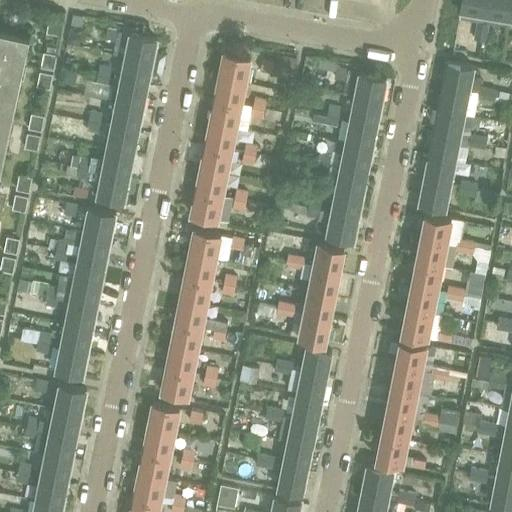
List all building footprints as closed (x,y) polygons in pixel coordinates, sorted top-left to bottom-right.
[(460,0),(460,7),(484,11),(485,0),(460,0)] [(508,16),(510,0),(485,0),(484,11),(508,16)] [(489,23),(483,22),(482,21),(479,39),(487,40),(489,23)] [(0,90),(18,94),(31,33),(0,25),(0,90)] [(108,25),(106,35),(118,38),(121,28),(108,25)] [(78,32),(71,31),(68,42),(80,45),(81,37),(78,32)] [(131,31),(126,54),(153,59),(157,36),(131,31)] [(225,50),(220,74),(246,79),(251,55),(225,50)] [(54,68),(57,53),(44,51),(42,65),(54,68)] [(297,56),(280,53),(276,71),(293,74),(297,56)] [(153,59),(126,54),(121,77),(148,82),(153,59)] [(314,66),(336,70),(336,67),(338,60),(316,56),(314,66)] [(262,58),(260,68),(273,70),(275,60),(262,58)] [(447,59),(442,83),(467,88),(472,64),(447,59)] [(101,62),(98,73),(111,76),(113,64),(101,62)] [(75,83),(77,69),(67,67),(64,81),(75,83)] [(336,67),(336,70),(334,76),(346,78),(348,69),(336,67)] [(50,87),(53,73),(41,70),(38,84),(50,87)] [(360,70),(355,94),(382,99),(386,76),(360,70)] [(111,76),(98,73),(96,82),(109,85),(111,76)] [(216,97),(215,97),(242,102),(246,79),(220,74),(216,97)] [(121,77),(117,100),(143,105),(148,82),(121,77)] [(442,83),(437,106),(463,111),(467,88),(442,83)] [(479,90),(496,93),(497,88),(480,84),(479,90)] [(0,154),(5,155),(18,94),(0,90),(0,154)] [(511,96),(496,93),(479,90),(478,97),(495,100),(503,102),(504,97),(511,98),(511,96)] [(355,94),(351,117),(377,122),(382,99),(355,94)] [(255,95),(253,105),(266,107),(267,98),(255,95)] [(215,97),(211,120),(237,125),(242,102),(215,97)] [(117,100),(112,123),(138,128),(143,105),(117,100)] [(329,103),(327,113),(340,114),(341,105),(329,103)] [(253,105),(251,115),(264,118),(266,107),(253,105)] [(437,106),(433,130),(458,135),(463,111),(437,106)] [(93,109),(91,119),(102,121),(104,111),(93,109)] [(327,113),(314,110),(312,120),(326,122),(327,118),(327,113)] [(42,129),(45,114),(32,112),(29,126),(42,129)] [(338,124),(340,114),(327,113),(327,118),(326,122),(338,124)] [(351,117),(346,140),(372,145),(377,122),(351,117)] [(102,121),(91,119),(89,129),(100,131),(102,121)] [(237,125),(211,120),(207,143),(233,148),(237,125)] [(112,123),(107,146),(134,152),(138,128),(112,123)] [(433,130),(428,153),(453,158),(458,135),(433,130)] [(38,148),(41,134),(28,131),(25,146),(38,148)] [(472,132),(471,138),(488,141),(489,135),(472,132)] [(334,148),(344,150),(346,140),(336,138),(334,148)] [(487,147),(488,141),(471,138),(470,144),(487,147)] [(346,140),(342,163),(368,168),(372,145),(346,140)] [(259,143),(246,141),(244,150),(257,153),(259,143)] [(228,171),(233,148),(207,143),(202,166),(228,171)] [(90,167),(102,170),(129,175),(134,152),(107,146),(105,156),(93,154),(92,157),(82,155),(80,165),(90,167)] [(321,149),(319,159),(331,161),(333,150),(321,149)] [(244,150),(242,161),(255,163),(257,153),(244,150)] [(428,153),(423,177),(449,182),(453,158),(428,153)] [(331,161),(319,159),(318,169),(330,171),(331,161)] [(88,176),(90,167),(80,165),(69,163),(68,163),(67,168),(66,173),(88,177),(88,176)] [(342,163),(337,186),(363,191),(368,168),(342,163)] [(202,166),(198,189),(224,195),(228,171),(202,166)] [(124,198),(129,175),(102,170),(97,192),(98,192),(124,198)] [(30,190),(33,175),(20,173),(17,187),(30,190)] [(449,182),(423,177),(419,200),(444,205),(449,182)] [(480,182),(463,179),(461,185),(478,188),(480,182)] [(477,194),(478,188),(461,185),(460,191),(477,194)] [(337,186),(332,209),(358,214),(363,191),(337,186)] [(248,189),(237,187),(235,197),(247,198),(248,189)] [(280,188),(278,198),(321,207),(323,196),(280,188)] [(224,195),(198,189),(193,213),(220,218),(224,195)] [(26,209),(28,195),(16,192),(13,207),(26,209)] [(245,208),(247,198),(235,197),(233,206),(245,208)] [(321,207),(278,198),(276,208),(319,217),(321,207)] [(77,213),(79,203),(66,201),(64,211),(77,213)] [(90,205),(85,228),(111,233),(116,210),(90,205)] [(358,214),(332,209),(328,232),(354,237),(358,214)] [(421,234),(421,235),(457,242),(458,237),(462,217),(451,215),(426,210),(421,234)] [(458,237),(457,242),(475,246),(491,249),(495,224),(477,221),(473,239),(458,237)] [(195,226),(190,249),(217,255),(222,232),(195,226)] [(106,257),(111,233),(85,228),(80,251),(106,257)] [(234,234),(232,244),(240,246),(244,246),(245,242),(246,236),(234,234)] [(17,251),(20,237),(8,235),(5,249),(17,251)] [(421,235),(416,258),(441,263),(453,265),(457,248),(456,248),(457,242),(421,235)] [(70,241),(59,238),(57,248),(69,250),(70,241)] [(345,244),(320,239),(315,263),(340,268),(345,244)] [(238,261),(256,264),(259,245),(245,242),(244,246),(240,246),(238,261)] [(457,242),(456,248),(457,248),(473,252),(477,259),(489,261),(491,249),(475,246),(457,242)] [(67,259),(69,250),(57,248),(55,257),(67,259)] [(190,249),(186,273),(212,278),(217,255),(190,249)] [(80,251),(76,275),(102,280),(106,257),(80,251)] [(289,252),(288,257),(304,260),(305,255),(289,252)] [(13,271),(16,256),(4,254),(1,268),(13,271)] [(340,268),(315,263),(304,260),(288,257),(286,263),(303,266),(302,274),(312,276),(310,286),(335,291),(340,268)] [(416,258),(412,282),(437,287),(441,263),(416,258)] [(238,274),(226,271),(224,280),(237,283),(238,274)] [(62,286),(60,296),(71,298),(97,303),(102,280),(76,275),(61,272),(58,285),(62,286)] [(186,273),(181,296),(208,301),(212,278),(186,273)] [(237,283),(224,280),(222,291),(235,293),(237,283)] [(412,282),(407,306),(432,311),(437,287),(412,282)] [(58,285),(50,283),(50,284),(48,293),(60,296),(62,286),(58,285)] [(449,284),(448,290),(465,293),(467,287),(449,284)] [(310,286),(306,310),(331,315),(335,291),(310,286)] [(465,293),(448,290),(447,296),(464,299),(465,293)] [(57,306),(60,296),(48,293),(46,304),(57,306)] [(228,320),(205,316),(208,301),(181,296),(176,319),(203,324),(215,327),(226,330),(228,320)] [(97,303),(71,298),(66,321),(92,326),(97,303)] [(278,304),(278,305),(296,308),(297,302),(279,299),(278,304)] [(276,314),(277,311),(294,314),(290,333),(301,335),(301,334),(326,339),(331,315),(306,310),(296,308),(278,305),(278,304),(258,301),(256,311),(276,314)] [(432,311),(407,306),(402,330),(427,335),(432,311)] [(238,310),(236,317),(239,321),(246,322),(248,315),(248,312),(238,310)] [(511,317),(501,314),(499,320),(511,323),(511,317)] [(176,319),(171,342),(198,347),(203,324),(176,319)] [(511,323),(499,320),(498,326),(511,329),(511,323)] [(66,321),(62,344),(88,349),(92,326),(66,321)] [(226,330),(215,327),(213,337),(225,339),(226,330)] [(450,340),(452,331),(440,328),(438,338),(450,340)] [(50,342),(52,332),(40,330),(38,340),(50,342)] [(401,338),(396,361),(421,366),(426,343),(401,338)] [(48,352),(50,342),(38,340),(36,349),(48,352)] [(171,342),(167,365),(193,370),(198,347),(171,342)] [(83,373),(88,349),(62,344),(57,368),(83,373)] [(308,344),(303,369),(328,374),(333,349),(308,344)] [(490,376),(491,371),(494,356),(481,353),(477,373),(490,376)] [(278,357),(277,363),(295,366),(296,360),(278,357)] [(396,361),(391,385),(417,390),(421,366),(396,361)] [(256,382),(259,366),(243,363),(240,379),(256,382)] [(295,366),(277,363),(276,369),(294,372),(295,366)] [(448,373),(449,367),(434,363),(432,369),(448,373)] [(219,366),(207,364),(206,373),(217,375),(219,366)] [(193,370),(167,365),(162,388),(188,393),(193,370)] [(303,369),(299,392),(323,397),(328,374),(303,369)] [(447,378),(448,373),(432,369),(431,375),(447,378)] [(506,381),(508,374),(491,371),(490,377),(506,381)] [(217,375),(206,373),(204,383),(216,386),(217,375)] [(48,380),(37,377),(34,388),(46,390),(48,380)] [(506,381),(490,377),(489,383),(505,387),(506,381)] [(511,381),(507,381),(507,382),(502,404),(511,406),(511,407),(511,381)] [(60,382),(55,405),(82,411),(87,388),(60,382)] [(391,385),(387,409),(412,414),(417,390),(391,385)] [(299,392),(294,416),(318,421),(323,397),(299,392)] [(153,402),(149,425),(175,430),(180,407),(153,402)] [(287,408),(269,404),(268,410),(286,414),(287,408)] [(28,426),(38,428),(50,430),(51,428),(78,434),(82,411),(55,405),(52,420),(29,415),(28,426)] [(456,423),(460,408),(443,405),(441,413),(440,420),(456,423)] [(194,408),(192,419),(202,421),(204,410),(194,408)] [(387,409),(382,433),(407,438),(412,414),(387,409)] [(464,421),(480,424),(482,419),(484,412),(467,409),(464,421)] [(285,420),(286,414),(268,410),(267,416),(285,420)] [(423,410),(422,416),(440,419),(441,413),(423,410)] [(294,416),(289,439),(313,444),(318,421),(294,416)] [(440,419),(422,416),(421,422),(439,425),(440,419)] [(497,428),(498,422),(482,419),(480,424),(497,428)] [(496,434),(497,428),(480,424),(479,430),(496,434)] [(149,425),(144,448),(170,453),(175,430),(149,425)] [(37,436),(38,428),(28,426),(26,434),(37,436)] [(50,430),(46,452),(73,457),(78,434),(51,428),(50,430)] [(511,432),(506,431),(501,455),(511,456),(511,432)] [(407,438),(382,433),(377,457),(402,462),(407,438)] [(289,439),(284,463),(309,468),(313,444),(289,439)] [(196,448),(184,446),(182,456),(195,458),(196,448)] [(144,448),(139,471),(165,476),(170,453),(144,448)] [(259,451),(258,456),(275,460),(276,454),(259,451)] [(46,452),(41,475),(68,480),(73,457),(46,452)] [(489,477),(496,478),(511,481),(511,456),(501,455),(492,453),(489,469),(490,469),(489,475),(489,477)] [(425,467),(427,457),(415,455),(413,465),(425,467)] [(195,458),(182,456),(180,465),(193,468),(195,458)] [(274,466),(275,460),(258,456),(257,462),(274,466)] [(21,460),(19,470),(31,472),(33,462),(21,460)] [(309,468),(284,463),(279,487),(304,492),(309,468)] [(368,463),(363,487),(388,492),(393,468),(368,463)] [(489,475),(490,469),(489,469),(473,466),(471,472),(489,475)] [(31,472),(19,470),(17,480),(29,482),(31,472)] [(139,471),(134,494),(161,499),(165,476),(139,471)] [(488,482),(489,477),(489,475),(471,472),(470,478),(488,482)] [(41,475),(37,498),(64,503),(68,480),(41,475)] [(511,481),(496,478),(492,502),(511,505),(511,481)] [(363,487),(358,511),(365,511),(384,511),(388,492),(363,487)] [(399,494),(417,498),(418,492),(400,489),(399,494)] [(175,492),(173,502),(185,504),(187,494),(175,492)] [(134,494),(130,511),(158,511),(161,499),(134,494)] [(272,511),(299,511),(302,500),(276,494),(272,511)] [(399,494),(398,500),(416,503),(417,498),(399,494)] [(37,498),(33,511),(61,511),(64,503),(37,498)] [(432,503),(418,500),(417,509),(430,511),(432,503)] [(173,511),(183,511),(185,504),(173,502),(171,511),(173,511)]
